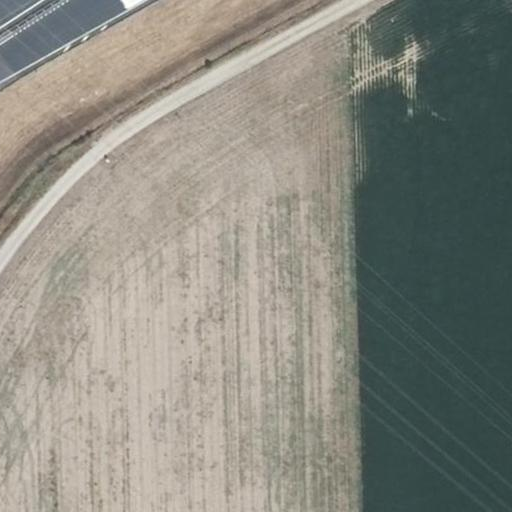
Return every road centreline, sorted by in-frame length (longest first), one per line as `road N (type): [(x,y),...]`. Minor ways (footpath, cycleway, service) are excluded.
road 1 (track): [(373,0),(177,103),(80,172),(0,271)]
road 2 (motorway): [(0,66),(109,0)]
